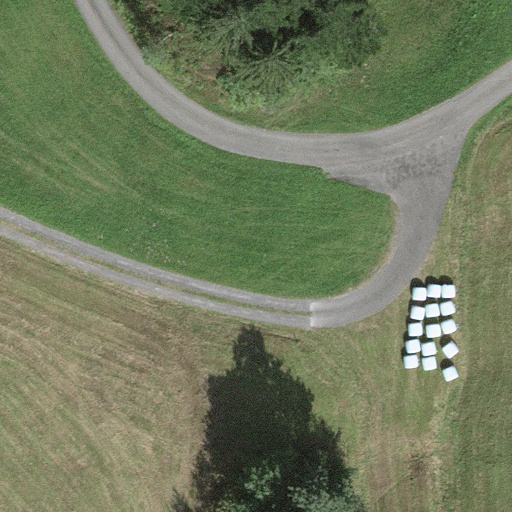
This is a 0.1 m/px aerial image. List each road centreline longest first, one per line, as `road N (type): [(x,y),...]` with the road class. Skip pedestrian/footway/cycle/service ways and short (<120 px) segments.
road 1 (track): [(0,218),(120,283),(310,315),(342,312),(392,287),(410,259),(423,197),(413,154)]
road 2 (track): [(90,0),(137,75),(169,106),(250,141),(413,154),(511,75)]
